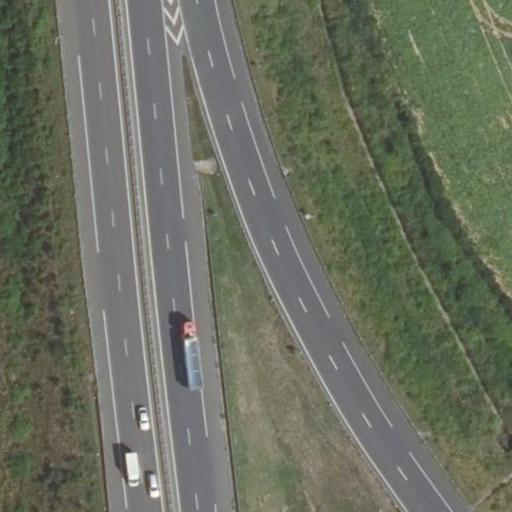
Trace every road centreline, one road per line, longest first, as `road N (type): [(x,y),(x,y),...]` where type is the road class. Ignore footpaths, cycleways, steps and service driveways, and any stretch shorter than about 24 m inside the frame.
road 1 (motorway): [(427,511),(294,294),(216,94),(191,0)]
road 2 (motorway): [(84,0),(138,511)]
road 3 (motorway): [(194,511),(143,0)]
